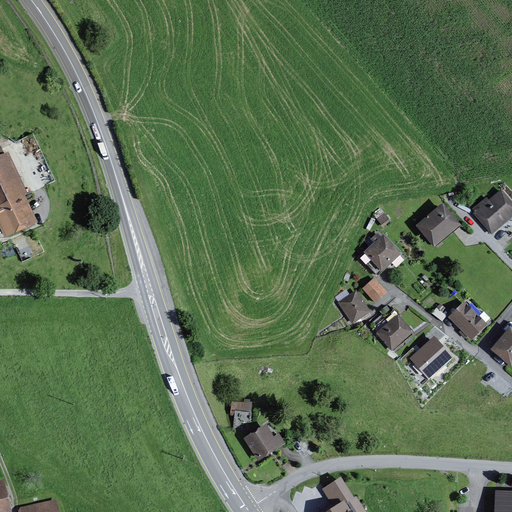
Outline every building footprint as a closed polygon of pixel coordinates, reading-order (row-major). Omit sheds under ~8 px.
[(0,231),(5,241),(38,226),(24,197),(28,196),(8,154),(4,156),(0,148),(0,147),(0,231)] [(490,201),(487,198),(472,210),(475,213),(473,215),(491,236),(511,218),(511,201),(502,190),(490,201)] [(461,227),(443,205),(416,228),(434,249),(461,227)] [(383,228),(391,222),(381,210),(373,216),(383,228)] [(369,232),(374,221),(370,219),(365,230),(369,232)] [(381,239),(377,235),(372,239),(369,236),(363,241),(370,248),(363,254),(364,256),(360,259),(377,278),(402,255),(384,236),(381,239)] [(375,304),(387,293),(374,278),(362,290),(375,304)] [(349,295),(346,290),(335,297),(339,302),(337,303),(352,325),(371,313),(356,291),(349,295)] [(460,330),(458,333),(465,340),(467,337),(472,342),(488,325),(465,302),(448,318),(460,330)] [(440,305),(437,309),(436,308),(431,314),(442,323),(447,317),(442,313),(445,308),(440,305)] [(391,352),(413,334),(399,317),(401,316),(395,309),(373,328),(377,333),(376,334),(391,352)] [(511,369),(511,325),(490,352),(511,370),(511,369)] [(453,360),(435,338),(410,359),(428,380),(453,360)] [(234,416),(233,430),(251,431),(252,401),(250,401),(250,399),(244,399),(244,401),(231,400),(230,415),(234,416)] [(286,442),(279,433),(274,436),(266,422),(243,438),(258,460),(286,442)] [(341,477),(322,489),(334,507),(325,511),(366,511),(356,496),(354,498),(341,477)] [(0,478),(0,511),(12,511),(4,478),(0,478)] [(511,511),(511,490),(495,489),(494,511),(511,511)] [(60,511),(57,498),(20,507),(18,511),(60,511)]
